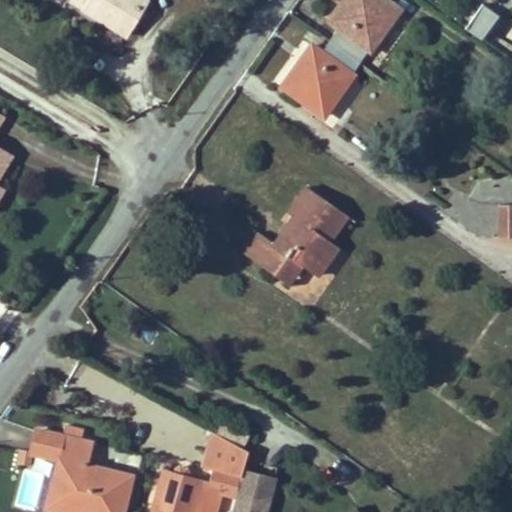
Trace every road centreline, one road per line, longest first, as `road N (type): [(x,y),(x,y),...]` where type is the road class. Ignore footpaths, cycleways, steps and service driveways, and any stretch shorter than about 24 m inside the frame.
road 1 (residential): [(0,392),(163,164)]
road 2 (residential): [(163,164),(276,0)]
road 3 (unclassified): [(0,75),(163,164)]
